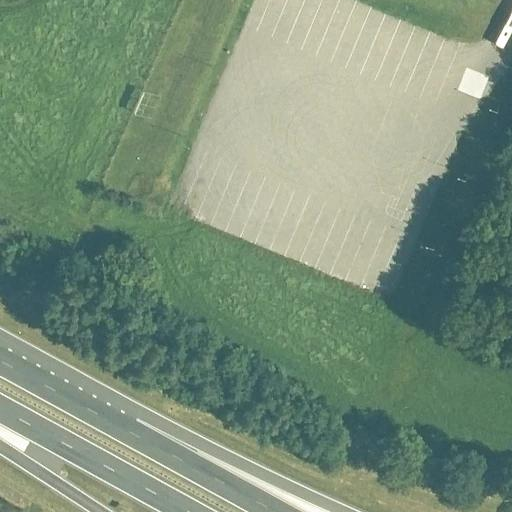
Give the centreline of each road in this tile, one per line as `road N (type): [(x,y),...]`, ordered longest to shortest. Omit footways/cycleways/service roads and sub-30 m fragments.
road 1 (trunk): [(336,511),(129,432)]
road 2 (trunk): [(0,409),(185,511)]
road 3 (trunk): [(272,511),(129,432)]
road 4 (trunk): [(129,432),(0,361)]
road 5 (trunk): [(0,436),(101,511)]
